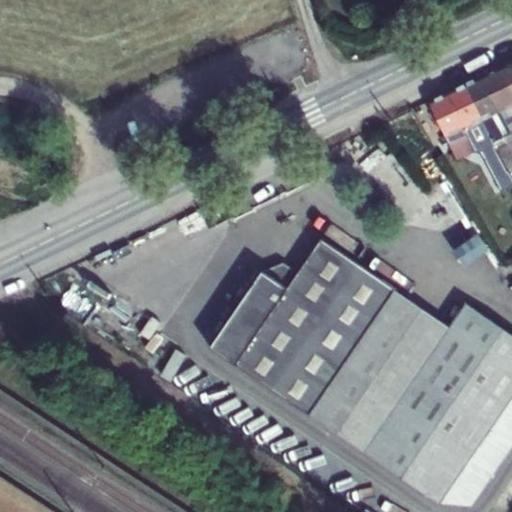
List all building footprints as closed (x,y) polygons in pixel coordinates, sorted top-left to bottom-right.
[(499,67),(511,91),(511,60),(510,61),(499,67)] [(483,75),(500,111),(511,104),(511,91),(499,67),(491,70),(483,75)] [(465,83),(483,119),(500,111),(483,75),(474,79),(465,83)] [(429,100),(446,136),(483,119),(465,83),(448,91),(429,100)] [(511,104),(500,111),(511,133),(511,132),(511,104)] [(483,119),(494,142),(508,135),(511,133),(500,111),(483,119)] [(494,142),(483,119),(446,136),(450,143),(467,135),(475,151),(481,153),(500,191),(511,184),(511,176),(509,170),(494,142)] [(467,135),(450,143),(459,163),(481,153),(475,151),(467,135)] [(511,143),(508,135),(494,142),(509,170),(511,167),(511,143)] [(488,248),(478,234),(454,250),(464,265),(488,248)] [(310,415),(378,316),(396,290),(320,238),(297,272),(282,262),(261,271),(261,270),(209,346),(234,364),(310,416),(310,415)] [(396,290),(378,316),(430,352),(448,325),(396,290)] [(448,325),(430,352),(362,450),(440,503),(444,496),(455,504),(470,503),(511,440),(511,334),(464,302),(448,325)] [(362,450),(430,352),(378,316),(310,415),(362,450)]
